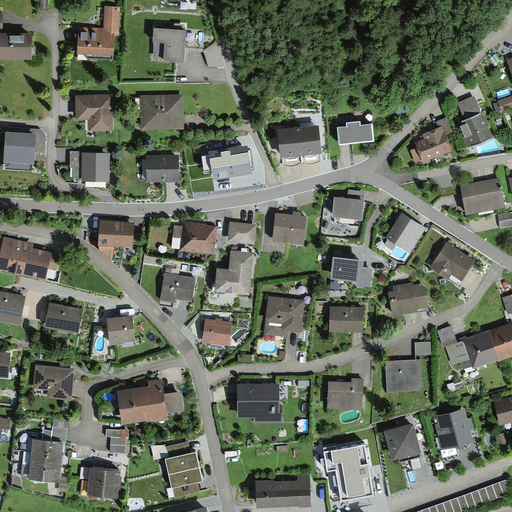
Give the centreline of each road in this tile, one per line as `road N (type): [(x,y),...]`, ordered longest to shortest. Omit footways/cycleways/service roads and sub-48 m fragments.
road 1 (residential): [(200,378),(232,369),(307,369),(371,347),(464,308),(501,258)]
road 2 (residential): [(111,207),(223,202),(369,170)]
road 3 (residential): [(511,19),(369,170)]
road 4 (residential): [(140,298),(87,251),(0,224)]
road 5 (residential): [(511,463),(378,510)]
road 6 (residential): [(230,511),(200,378)]
road 7 (residential): [(501,258),(389,185)]
road 8 (residential): [(111,207),(109,195),(60,186),(52,170),(54,123)]
road 9 (residential): [(389,185),(511,158)]
road 10 (residential): [(140,298),(126,304),(21,282)]
